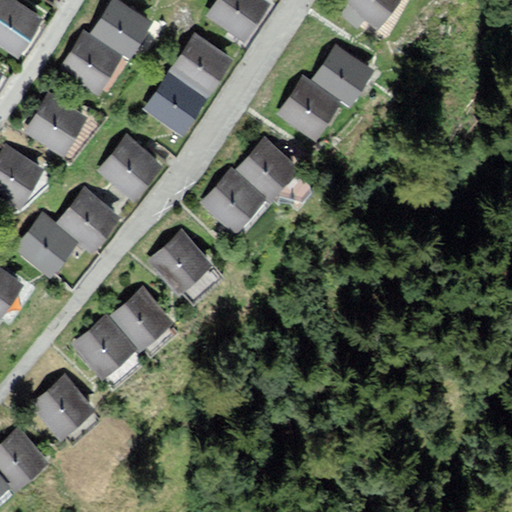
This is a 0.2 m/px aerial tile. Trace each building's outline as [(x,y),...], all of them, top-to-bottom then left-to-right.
[(231,41),(258,6),(250,0),(212,0),(199,17),(231,41)] [(392,0),(340,0),(338,3),(367,32),(395,3),(392,0)] [(0,54),(8,60),(32,28),(0,4),(0,54)] [(86,42),(120,64),(143,29),(109,7),(86,42)] [(199,100),(222,64),(188,42),(165,79),(199,100)] [(60,76),(91,97),(112,65),(81,44),(60,76)] [(331,49),(303,86),(336,110),(364,73),(331,49)] [(139,114),(171,138),(195,106),(162,82),(139,114)] [(303,86),(273,118),(300,144),(330,111),(303,86)] [(18,138),(53,158),(74,122),(39,102),(18,138)] [(121,204),(153,168),(120,140),(88,176),(121,204)] [(258,147),(231,173),(257,200),(284,175),(258,147)] [(0,205),(9,212),(32,174),(0,154),(0,205)] [(228,180),(198,208),(224,237),(255,208),(228,180)] [(84,253),(109,222),(77,196),(52,227),(84,253)] [(40,279),(70,248),(41,220),(11,250),(40,279)] [(177,241),(145,264),(171,299),(202,277),(177,241)] [(0,311),(15,294),(0,282),(0,311)] [(134,307),(109,327),(134,358),(158,338),(134,307)] [(99,334),(69,355),(96,395),(127,375),(99,334)] [(56,386),(15,415),(39,449),(80,419),(56,386)] [(2,438),(0,439),(0,489),(26,471),(2,438)]
